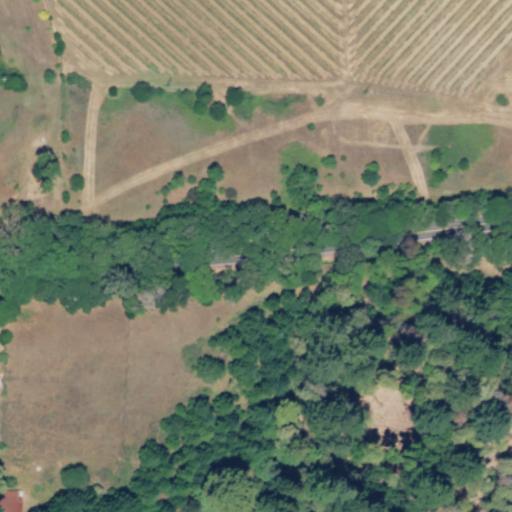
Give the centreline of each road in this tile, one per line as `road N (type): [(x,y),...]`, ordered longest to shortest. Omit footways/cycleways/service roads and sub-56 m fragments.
road 1 (primary): [(511,222),(119,264),(0,256)]
road 2 (residential): [(422,237),(415,365),(371,419),(255,511)]
road 3 (residential): [(363,448),(379,409),(396,436),(393,480),(372,511),(314,490),(363,448)]
road 4 (residential): [(360,428),(265,470),(229,500)]
